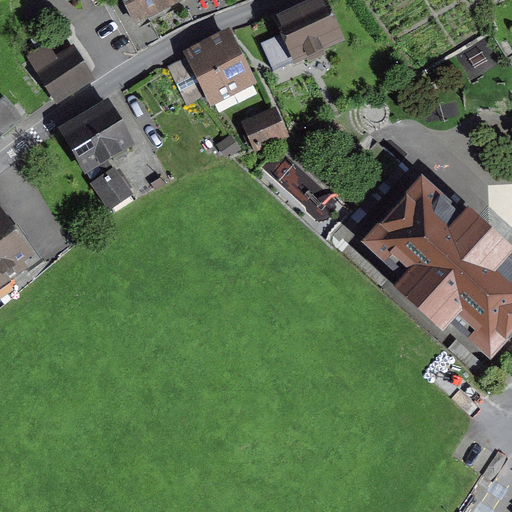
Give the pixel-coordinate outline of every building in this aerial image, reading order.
[(127,0),(137,20),(180,0),(127,0)] [(322,3),(279,21),(296,59),(338,40),(322,3)] [(28,60),(50,96),(96,68),(74,32),(28,60)] [(228,35),(190,55),(215,101),(252,81),(228,35)] [(0,101),(0,124),(5,130),(27,113),(11,93),(0,101)] [(108,107),(67,128),(88,168),(129,146),(108,107)] [(274,110),(244,123),(256,149),(286,136),(274,110)] [(115,171),(95,185),(110,206),(129,193),(115,171)] [(454,315),(497,354),(511,337),(511,230),(487,207),(479,215),(433,173),(372,239),(409,274),(402,282),(446,323),(454,315)] [(0,280),(29,262),(0,217),(0,280)]
